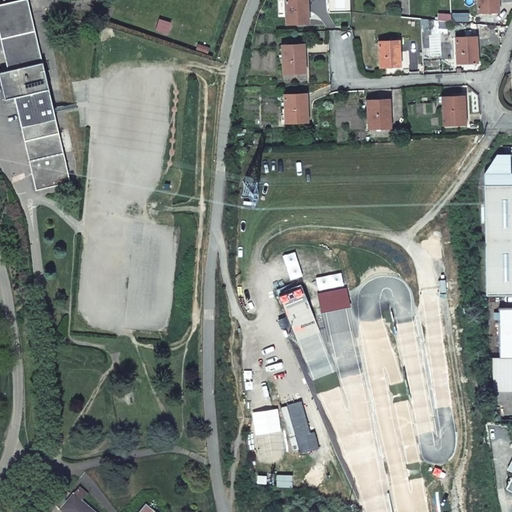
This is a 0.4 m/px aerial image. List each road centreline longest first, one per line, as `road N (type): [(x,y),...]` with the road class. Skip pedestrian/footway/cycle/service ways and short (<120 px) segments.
road 1 (residential): [(258,0),(227,70),(215,206),(210,415),(226,511)]
road 2 (residential): [(339,30),(346,84),(488,79)]
road 3 (unknown): [(254,335),(274,475)]
